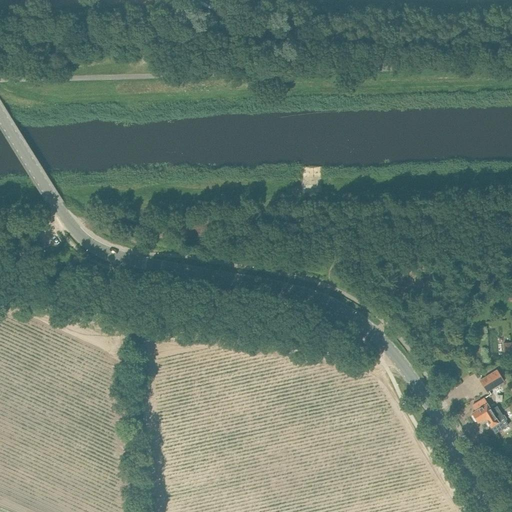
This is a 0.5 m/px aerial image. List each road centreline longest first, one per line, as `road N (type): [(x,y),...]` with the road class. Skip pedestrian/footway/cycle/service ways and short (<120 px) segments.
road 1 (secondary): [(492,511),(413,379),(357,317),(296,291),(100,251),(73,226),(0,113)]
road 2 (track): [(395,354),(359,362),(0,299)]
road 3 (track): [(125,321),(141,511)]
